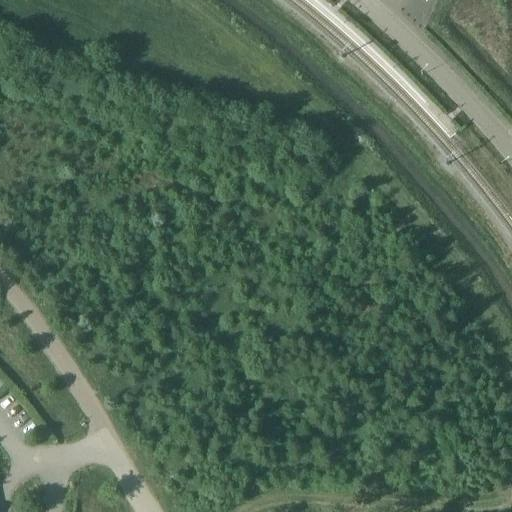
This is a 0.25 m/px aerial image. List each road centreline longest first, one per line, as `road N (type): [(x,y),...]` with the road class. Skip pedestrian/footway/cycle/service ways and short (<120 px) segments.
road 1 (track): [(185,0),(360,157),(489,298),(511,373)]
road 2 (residential): [(149,511),(31,323),(0,288)]
road 3 (track): [(511,507),(264,498),(247,511)]
road 4 (residential): [(360,0),(511,152)]
